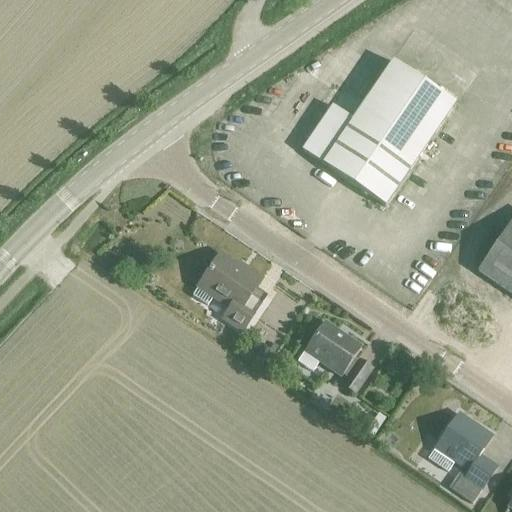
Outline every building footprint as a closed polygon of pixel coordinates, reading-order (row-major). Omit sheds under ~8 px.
[(385,209),(455,106),(393,63),(353,121),(333,108),(302,152),(385,209)] [(511,223),(479,271),(479,272),(511,294),(511,223)] [(198,288),(192,297),(207,307),(213,298),(230,310),(224,318),(243,332),(266,298),(255,290),(262,280),(246,270),(245,271),(221,255),(198,288)] [(420,288),(428,276),(407,263),(400,275),(420,288)] [(440,306),(453,283),(443,278),(430,300),(440,306)] [(304,352),(296,364),(312,375),(320,363),(341,377),(342,376),(346,379),(341,387),(355,397),(374,369),(360,360),(359,362),(354,359),(361,349),(324,323),(304,352)] [(257,344),(251,353),(267,364),(278,348),(274,345),(269,352),(257,344)] [(480,457),(493,438),(459,415),(428,461),(448,474),(455,464),(466,471),(452,491),(472,506),(498,468),(480,457)]
